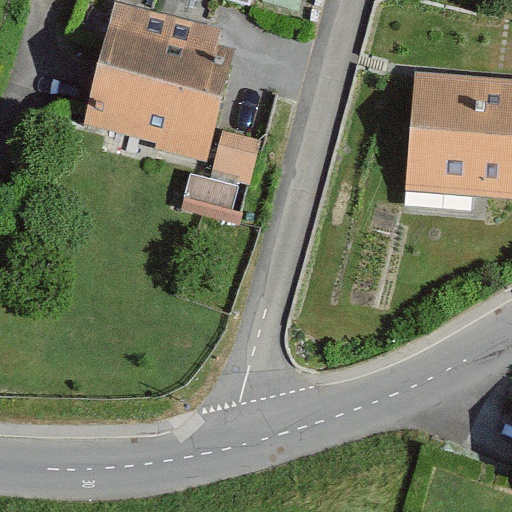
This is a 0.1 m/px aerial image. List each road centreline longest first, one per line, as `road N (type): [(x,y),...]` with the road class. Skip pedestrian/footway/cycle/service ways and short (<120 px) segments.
road 1 (residential): [(351,0),(230,450)]
road 2 (residential): [(230,450),(391,398),(511,335)]
road 3 (residential): [(0,468),(81,473),(179,464),(230,450)]
